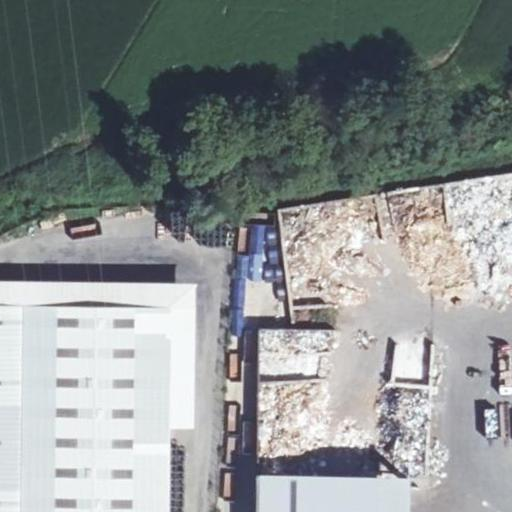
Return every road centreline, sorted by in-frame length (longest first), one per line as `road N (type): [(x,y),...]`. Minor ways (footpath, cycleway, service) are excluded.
road 1 (unknown): [(0,257),(149,251),(198,278),(208,295),(211,342),(201,511)]
road 2 (unknown): [(506,511),(479,453),(484,387),(491,366),(511,346)]
